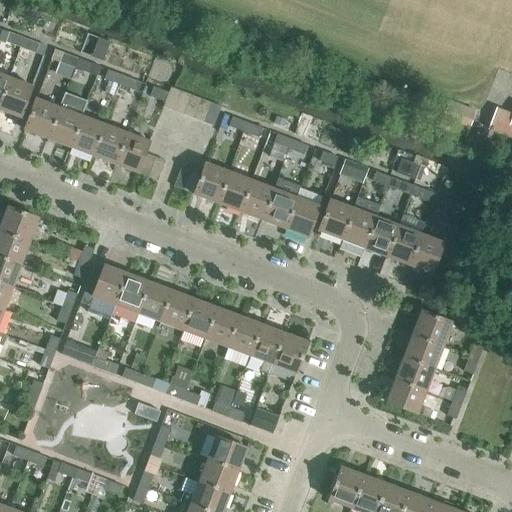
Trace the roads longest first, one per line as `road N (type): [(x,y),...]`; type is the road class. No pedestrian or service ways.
road 1 (residential): [(324,411),(351,328),(334,299),(0,172)]
road 2 (residential): [(511,484),(324,411)]
